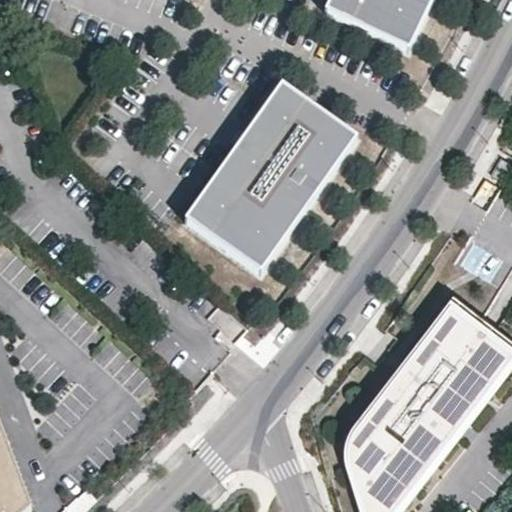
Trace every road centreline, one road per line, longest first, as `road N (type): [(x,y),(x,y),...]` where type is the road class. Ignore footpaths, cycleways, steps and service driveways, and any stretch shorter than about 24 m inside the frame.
road 1 (residential): [(511,37),(373,266),(249,416)]
road 2 (residential): [(249,416),(159,511)]
